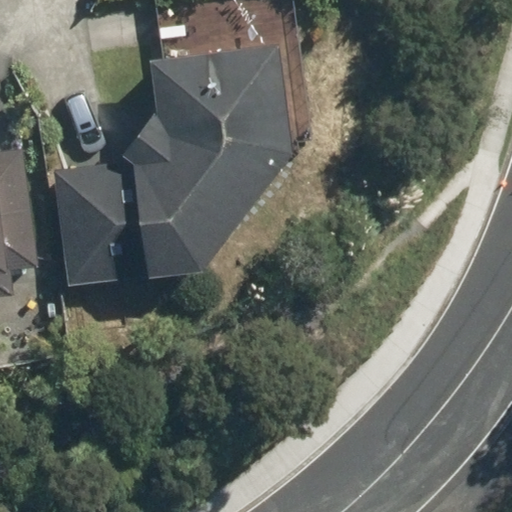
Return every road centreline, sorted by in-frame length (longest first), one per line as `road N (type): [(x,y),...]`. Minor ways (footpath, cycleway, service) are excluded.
road 1 (tertiary): [(511,306),(440,410),(339,511)]
road 2 (track): [(489,511),(495,480),(440,410)]
